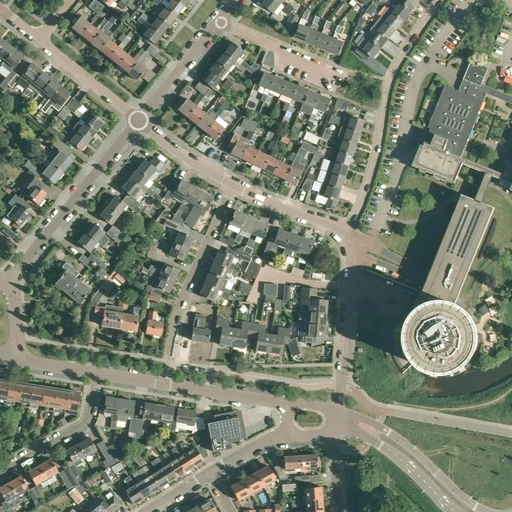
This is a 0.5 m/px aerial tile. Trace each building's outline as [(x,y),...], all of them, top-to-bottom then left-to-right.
[(93,0),(92,0),(88,6),(98,14),(103,7),(93,0)] [(175,0),(171,0),(166,7),(177,16),(185,7),(175,0)] [(266,0),(262,5),(274,14),(281,4),(276,0),(266,0)] [(397,0),(401,3),(412,11),(419,3),(415,0),(397,0)] [(126,6),(121,2),(118,5),(123,10),(126,6)] [(374,11),(377,8),(372,3),(369,7),(374,11)] [(401,3),(394,12),(394,13),(404,21),(412,11),(401,3)] [(286,7),(292,12),(295,8),(289,4),(286,7)] [(166,7),(158,17),(170,26),(177,16),(166,7)] [(289,16),(292,12),(286,7),(283,11),(289,16)] [(374,11),(369,7),(366,11),(371,15),(374,11)] [(386,22),(396,31),(404,21),(394,13),(394,12),(388,8),(381,17),(386,22)] [(143,13),(140,17),(146,22),(149,18),(143,13)] [(290,14),(286,25),(284,29),(293,33),(294,31),(299,18),(290,14)] [(71,28),(81,35),(89,25),(80,17),(71,28)] [(158,17),(151,26),(162,35),(170,26),(158,17)] [(89,25),(81,35),(90,43),(108,21),(104,18),(95,29),(89,25)] [(108,21),(90,43),(99,50),(108,40),(108,39),(113,34),(107,29),(111,24),(114,21),(110,18),(108,21)] [(386,22),(379,31),(389,40),(396,31),(386,22)] [(295,37),(306,41),(311,28),(300,24),(295,37)] [(361,32),(364,28),(359,24),(355,28),(361,32)] [(151,26),(143,36),(154,45),(162,35),(151,26)] [(311,28),(306,41),(317,46),(322,33),(311,28)] [(369,31),(365,36),(381,49),(389,40),(379,31),(375,36),(369,31)] [(121,42),(119,45),(126,36),(122,33),(118,39),(121,42)] [(322,33),(317,46),(328,51),(334,38),(322,33)] [(119,45),(118,47),(109,58),(118,65),(127,55),(121,50),(130,39),(126,36),(119,45)] [(363,50),(374,58),(381,49),(365,36),(357,45),(364,50),(363,50)] [(334,38),(328,51),(340,56),(345,43),(334,38)] [(108,40),(99,50),(109,58),(118,47),(108,40)] [(4,42),(0,47),(0,57),(4,61),(13,50),(4,42)] [(232,42),(225,51),(235,60),(243,51),(232,42)] [(147,51),(155,58),(160,52),(151,46),(147,51)] [(13,50),(4,61),(14,68),(23,57),(13,50)] [(225,51),(217,61),(228,70),(235,60),(225,51)] [(141,58),(128,74),(138,81),(141,77),(144,79),(149,72),(141,66),(149,55),(145,52),(141,58)] [(127,55),(118,65),(128,74),(141,58),(140,57),(136,62),(127,55)] [(249,65),(243,60),(240,64),(246,69),(249,65)] [(429,122),(427,127),(431,129),(440,133),(439,137),(447,140),(444,149),(459,155),(461,156),(466,144),(469,138),(472,129),(477,119),(481,109),(485,99),(487,94),(487,93),(479,90),(481,84),(488,67),(485,66),(483,65),(471,60),(470,61),(467,70),(463,79),(459,89),(458,90),(453,88),(445,85),(441,93),(437,103),(433,113),(429,122)] [(217,61),(210,70),(220,79),(228,70),(217,61)] [(22,75),(31,83),(32,83),(41,72),(31,64),(22,75)] [(237,68),(243,73),(246,69),(240,64),(237,68)] [(3,81),(8,85),(17,74),(12,70),(3,81)] [(210,70),(202,79),(202,80),(213,89),(220,79),(210,70)] [(29,86),(21,96),(25,98),(32,89),(38,94),(41,90),(41,91),(50,80),(41,72),(32,83),(31,83),(29,86)] [(258,86),(269,90),(275,77),(264,72),(258,86)] [(17,74),(8,85),(12,88),(21,77),(17,74)] [(275,77),(269,90),(280,95),(286,81),(275,77)] [(228,79),(225,83),(231,87),(234,84),(228,79)] [(50,80),(41,91),(50,98),(48,101),(60,87),(50,80)] [(286,81),(280,95),(291,99),(297,86),(286,81)] [(231,87),(225,83),(222,87),(228,91),(231,87)] [(297,86),(291,99),(303,104),(308,91),(297,86)] [(48,101),(44,107),(47,109),(51,105),(58,111),(70,96),(69,95),(60,87),(48,101)] [(302,104),(299,111),(310,115),(311,113),(313,108),(314,109),(319,95),(308,91),(303,104),(302,104)] [(201,92),(196,99),(200,102),(205,96),(201,92)] [(264,102),(267,95),(263,93),(257,107),(261,109),(264,102)] [(319,95),(314,109),(325,113),(331,100),(319,95)] [(200,102),(203,105),(208,99),(205,96),(200,102)] [(48,101),(44,98),(40,104),(44,107),(48,101)] [(74,113),(81,105),(72,98),(66,107),(74,113)] [(187,99),(178,110),(188,117),(196,106),(192,103),(187,99)] [(219,108),(214,114),(218,117),(223,111),(230,103),(226,100),(219,108)] [(196,106),(188,117),(197,125),(206,114),(200,109),(196,106)] [(74,114),(80,119),(85,123),(96,132),(104,123),(93,114),(93,113),(88,109),(84,115),(77,110),(74,114)] [(223,111),(218,117),(222,120),(227,114),(223,111)] [(206,114),(197,125),(206,132),(215,121),(211,118),(206,114)] [(340,118),(331,114),(329,121),(337,124),(340,118)] [(341,126),(360,133),(364,121),(351,117),(346,115),(342,126),(341,126)] [(215,121),(206,132),(216,140),(225,129),(218,124),(215,121)] [(73,129),(78,132),(89,141),(96,132),(85,123),(83,127),(78,123),(73,129)] [(46,130),(60,142),(65,136),(50,125),(46,130)] [(360,133),(341,126),(337,137),(343,140),(356,144),(360,133)] [(297,129),(294,135),(301,138),(304,132),(297,129)] [(429,132),(427,137),(433,140),(431,144),(444,149),(447,140),(439,137),(440,133),(431,129),(429,132)] [(89,141),(78,132),(70,142),(81,151),(89,141)] [(230,142),(228,146),(233,148),(231,153),(241,159),(248,146),(250,141),(250,140),(235,133),(230,142)] [(60,153),(52,163),(63,173),(72,162),(68,158),(73,152),(57,139),(52,145),(58,149),(57,151),(60,153)] [(343,140),(339,151),(352,156),(356,144),(343,140)] [(418,149),(412,165),(419,168),(420,166),(424,168),(423,169),(430,172),(431,171),(442,175),(441,177),(454,182),(456,179),(457,175),(462,163),(463,162),(457,159),(459,155),(444,149),(431,144),(425,141),(423,146),(420,144),(418,149)] [(301,148),(307,151),(313,154),(316,148),(303,143),(301,148)] [(248,146),(241,159),(252,164),(258,151),(248,146)] [(286,178),(285,180),(296,185),(301,173),(302,172),(305,166),(304,166),(300,163),(299,163),(301,157),(303,158),(307,151),(301,148),(300,147),(297,155),(293,162),(292,164),(291,167),(286,178)] [(258,151),(252,164),(263,169),(269,156),(258,151)] [(332,155),(330,161),(348,167),(352,156),(339,151),(337,157),(332,155)] [(292,153),(289,159),(293,162),(297,155),(292,153)] [(269,156),(263,169),(274,174),(280,162),(269,156)] [(138,170),(149,179),(156,169),(160,172),(165,166),(154,157),(149,164),(145,160),(138,170)] [(42,163),(48,168),(43,174),(55,183),(63,173),(52,163),(46,158),(42,163)] [(38,177),(41,173),(27,161),(24,166),(38,177)] [(330,161),(326,172),(344,178),(348,167),(330,161)] [(280,162),(274,174),(285,180),(291,167),(280,162)] [(501,179),(498,184),(511,189),(511,185),(511,172),(504,169),(501,179)] [(138,170),(130,180),(151,196),(154,193),(144,184),(149,179),(138,170)] [(321,182),(321,183),(341,189),(344,178),(326,172),(323,183),(321,182)] [(26,187),(31,192),(27,197),(39,206),(44,200),(42,199),(46,194),(40,189),(44,184),(34,176),(26,187)] [(309,192),(313,180),(307,178),(303,185),(301,189),(309,192)] [(128,194),(125,198),(137,208),(140,204),(136,200),(140,195),(142,196),(145,192),(151,197),(151,196),(130,180),(122,189),(128,194)] [(171,196),(182,202),(192,186),(182,181),(180,184),(174,180),(164,197),(168,200),(171,196)] [(11,190),(4,183),(1,186),(9,193),(11,190)] [(341,189),(321,183),(317,194),(329,198),(326,207),(334,210),(341,189)] [(203,193),(192,186),(182,202),(187,205),(189,201),(195,204),(185,221),(186,221),(203,193)] [(203,193),(186,221),(193,226),(195,221),(200,214),(196,212),(200,207),(206,211),(213,199),(203,193)] [(6,215),(11,219),(14,222),(12,225),(16,228),(18,225),(21,228),(29,219),(27,218),(31,213),(27,210),(30,206),(15,194),(8,203),(13,207),(6,215)] [(495,207),(480,201),(463,194),(432,269),(423,293),(422,295),(413,317),(410,323),(408,329),(406,336),(407,342),(408,349),(411,355),(416,361),(421,365),(426,369),(432,371),(438,372),(445,372),(452,371),(458,369),(464,365),(469,359),(473,353),(476,347),(477,339),(477,332),(475,325),(472,318),(467,313),(462,308),(455,304),(456,301),(495,207)] [(116,197),(108,207),(119,215),(127,206),(134,212),(137,208),(125,198),(122,202),(116,197)] [(186,206),(181,203),(177,210),(182,213),(186,206)] [(119,215),(108,207),(100,216),(111,225),(116,219),(121,224),(125,220),(119,215)] [(230,223),(241,228),(247,215),(236,210),(230,223)] [(247,215),(241,228),(253,233),(258,221),(247,215)] [(176,231),(179,225),(166,220),(163,225),(176,231)] [(258,221),(253,233),(264,238),(269,225),(258,221)] [(94,224),(87,234),(97,242),(105,233),(94,224)] [(112,226),(109,230),(116,235),(120,238),(123,234),(112,226)] [(116,235),(109,230),(106,234),(112,239),(116,235)] [(265,248),(264,250),(269,252),(271,248),(276,249),(278,244),(285,246),(286,247),(290,234),(279,230),(277,236),(271,234),(265,248)] [(180,232),(175,243),(188,249),(193,238),(180,232)] [(97,242),(87,234),(78,244),(89,252),(97,242)] [(297,251),(302,238),(290,234),(286,247),(285,246),(283,252),(288,254),(288,255),(294,257),(294,256),(297,250),(297,251)] [(116,235),(112,239),(118,243),(121,239),(120,238),(116,235)] [(232,246),(234,240),(235,240),(229,238),(228,240),(220,237),(219,241),(232,246)] [(250,248),(253,241),(249,238),(245,246),(250,248)] [(297,251),(297,250),(294,256),(306,260),(308,254),(309,255),(313,242),(302,238),(297,251)] [(165,253),(170,254),(170,255),(183,260),(188,249),(175,243),(170,241),(165,253)] [(151,246),(149,251),(162,257),(164,252),(151,246)] [(221,250),(216,262),(238,272),(240,268),(234,265),(234,264),(231,262),(233,256),(221,250)] [(162,257),(149,251),(147,256),(160,262),(162,257)] [(91,253),(88,258),(102,270),(106,265),(91,253)] [(102,270),(88,258),(87,258),(82,254),(78,259),(88,268),(92,262),(102,270)] [(249,263),(250,260),(251,258),(241,254),(239,259),(249,263)] [(310,272),(314,259),(308,257),(304,269),(310,272)] [(255,279),(261,267),(261,265),(250,260),(249,263),(244,274),(255,279)] [(216,262),(211,273),(223,278),(226,273),(236,277),(236,276),(239,277),(241,273),(238,272),(216,262)] [(66,271),(55,284),(56,285),(54,286),(60,291),(62,289),(68,294),(83,277),(66,263),(62,268),(66,271)] [(150,265),(148,270),(174,282),(179,270),(166,264),(163,271),(150,265)] [(148,270),(143,268),(141,272),(149,275),(148,276),(154,279),(151,285),(156,287),(169,293),(174,282),(148,270)] [(109,276),(100,269),(96,273),(100,277),(96,282),(101,286),(109,276)] [(211,273),(206,284),(218,289),(223,278),(211,273)] [(83,277),(68,294),(79,304),(80,305),(92,291),(82,283),(86,279),(83,277)] [(218,289),(206,284),(201,295),(213,300),(218,289)] [(104,285),(98,292),(103,297),(109,289),(104,285)] [(145,290),(154,294),(156,289),(147,285),(145,290)] [(246,296),(249,291),(239,287),(237,291),(246,296)] [(302,287),(302,293),(302,299),(304,299),(304,304),(309,304),(309,311),(327,313),(328,300),(316,300),(317,288),(302,287)] [(228,294),(222,291),(220,295),(228,299),(230,295),(228,294)] [(159,302),(161,296),(150,292),(148,299),(159,302)] [(482,315),(488,311),(489,310),(488,309),(485,304),(478,308),(481,313),(482,315)] [(122,313),(106,311),(107,308),(96,306),(95,315),(104,316),(102,325),(119,328),(122,313)] [(53,321),(49,307),(35,311),(38,325),(53,321)] [(122,313),(119,328),(137,331),(139,317),(140,317),(142,308),(135,307),(134,315),(122,313)] [(148,321),(146,333),(161,335),(163,324),(155,322),(157,312),(150,311),(148,321)] [(308,317),(308,324),(326,325),(327,313),(309,311),(303,311),(302,317),(308,317)] [(219,345),(232,347),(235,330),(228,329),(229,323),(224,323),(224,320),(218,319),(215,333),(221,334),(219,345)] [(235,330),(232,347),(244,349),(246,338),(252,339),(254,325),(248,323),(247,326),(243,326),(242,331),(235,330)] [(326,325),(308,324),(307,331),(302,330),(302,335),(299,335),(298,341),(312,343),(313,336),(325,337),(326,325)] [(254,325),(252,339),(257,339),(255,351),(268,353),(271,335),(264,334),(265,329),(260,328),(260,326),(254,325)] [(193,328),(192,340),(208,343),(210,331),(193,328)] [(271,335),(268,353),(280,355),(282,344),(288,345),(291,330),(284,329),(284,332),(279,331),(278,336),(271,335)] [(0,402),(5,403),(9,381),(0,379),(0,402)] [(9,381),(5,403),(14,404),(14,401),(17,401),(20,383),(9,381)] [(20,383),(17,401),(21,402),(21,406),(29,407),(32,385),(20,383)] [(32,385),(29,407),(36,408),(37,404),(38,404),(41,405),(44,387),(32,385)] [(44,387),(41,405),(45,406),(45,409),(52,411),(52,410),(56,389),(44,387)] [(52,411),(60,412),(59,421),(60,420),(63,418),(64,413),(65,409),(68,391),(56,389),(52,410),(52,411)] [(68,391),(65,409),(69,409),(68,413),(76,415),(76,414),(80,393),(68,391)] [(104,412),(111,413),(111,419),(111,421),(110,425),(116,426),(117,421),(118,421),(121,400),(107,397),(104,412)] [(121,400),(118,421),(125,422),(126,418),(130,419),(128,432),(134,433),(137,419),(132,418),(135,402),(121,400)] [(143,419),(151,420),(150,423),(157,424),(157,421),(158,421),(160,406),(146,404),(143,419)] [(160,406),(158,421),(163,422),(162,430),(169,431),(175,431),(176,417),(173,416),(174,408),(160,406)] [(187,425),(193,426),(192,433),(199,429),(205,429),(203,418),(196,417),(197,412),(179,409),(177,422),(187,424),(187,425)] [(143,420),(137,419),(134,433),(134,437),(142,439),(143,431),(141,430),(143,420)] [(217,422),(208,424),(213,451),(225,448),(224,442),(239,439),(236,421),(217,424),(217,422)] [(31,430),(19,434),(25,451),(37,446),(31,430)] [(184,433),(179,432),(174,435),(178,442),(183,439),(187,437),(184,433)] [(90,437),(78,444),(85,456),(97,450),(90,437)] [(107,461),(112,458),(107,448),(103,441),(97,444),(107,461)] [(154,444),(158,450),(163,447),(159,441),(154,444)] [(180,444),(186,453),(194,466),(204,460),(203,458),(208,455),(205,441),(189,450),(184,442),(180,444)] [(68,450),(74,461),(73,462),(76,467),(83,463),(80,459),(85,456),(78,444),(68,450)] [(116,465),(120,462),(122,461),(112,444),(107,448),(112,458),(116,465)] [(172,450),(177,458),(186,472),(194,466),(186,453),(181,456),(175,447),(172,450)] [(141,466),(145,463),(137,451),(131,455),(136,463),(141,466)] [(163,455),(169,463),(177,477),(186,472),(177,458),(173,461),(167,453),(163,455)] [(299,455),(283,456),(283,459),(280,459),(281,468),(285,468),(285,471),(293,470),(293,468),(300,468),(299,455)] [(315,455),(299,455),(300,468),(306,467),(306,470),(315,470),(315,467),(319,467),(318,457),(315,457),(315,455)] [(159,458),(155,460),(169,482),(177,477),(169,463),(164,466),(159,458)] [(52,459),(41,465),(51,483),(57,480),(54,474),(59,471),(52,459)] [(125,467),(129,465),(126,459),(122,461),(120,462),(125,467)] [(156,471),(151,474),(160,488),(169,482),(155,460),(151,463),(156,471)] [(69,467),(75,478),(81,475),(74,464),(69,467)] [(36,484),(40,482),(43,488),(51,483),(41,465),(29,472),(36,484)] [(120,471),(116,465),(111,467),(115,474),(120,471)] [(267,465),(242,479),(249,493),(274,479),(267,465)] [(278,465),(273,467),(279,476),(283,474),(278,465)] [(142,468),(147,477),(143,479),(152,493),(160,488),(151,474),(146,466),(142,468)] [(75,478),(69,467),(58,473),(67,489),(74,486),(75,487),(79,485),(78,482),(75,478)] [(107,484),(116,478),(110,468),(100,474),(107,484)] [(138,471),(132,474),(137,481),(138,480),(140,482),(135,485),(143,498),(152,493),(143,479),(138,471)] [(22,476),(11,482),(18,495),(29,488),(22,476)] [(130,488),(126,491),(134,504),(143,498),(135,485),(129,476),(125,479),(130,488)] [(249,493),(242,479),(229,486),(237,500),(249,493)] [(92,485),(88,482),(85,480),(82,484),(87,489),(86,490),(91,494),(95,489),(91,486),(92,485)] [(18,495),(11,482),(0,488),(0,489),(7,501),(11,498),(14,503),(20,500),(17,495),(18,495)] [(282,492),(297,491),(297,483),(282,484),(282,492)] [(38,485),(33,487),(41,500),(45,497),(38,485)] [(41,500),(33,487),(27,491),(34,503),(41,500)] [(75,487),(68,493),(70,495),(77,504),(84,498),(75,487)] [(304,488),(304,500),(322,499),(321,487),(304,488)] [(110,488),(103,493),(104,493),(115,510),(122,505),(110,488)] [(103,493),(97,498),(106,511),(112,511),(115,510),(104,493),(103,493)] [(91,498),(87,500),(90,503),(96,511),(106,511),(97,498),(93,501),(91,498)] [(194,508),(193,508),(195,511),(216,511),(208,499),(198,505),(197,504),(193,506),(194,508)] [(304,500),(298,500),(293,500),(291,501),(291,507),(299,507),(299,506),(305,505),(305,511),(322,510),(322,499),(304,500)] [(87,500),(80,506),(82,509),(84,511),(96,511),(90,503),(87,500)]
